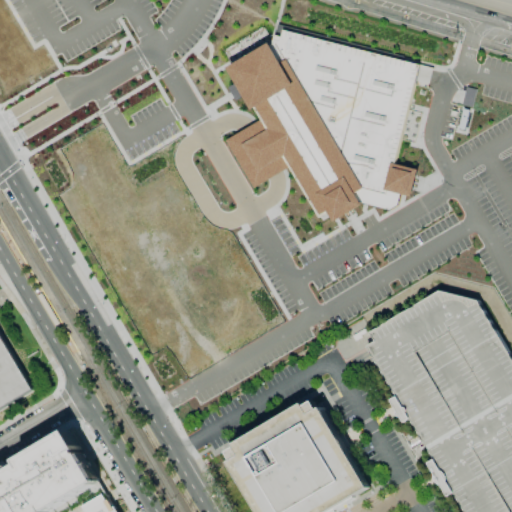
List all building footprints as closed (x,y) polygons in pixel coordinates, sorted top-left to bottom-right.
[(224,140),(246,126),(254,122),(258,119),(228,67),(271,42),(274,34),(280,36),(282,29),(419,64),(395,165),(414,171),(408,195),(400,193),(397,205),(387,210),(357,202),(351,206),(339,212),(331,216),(328,210),(316,217),(287,167),(283,169),(276,174),(253,188),(224,140)] [(472,107),(476,88),(466,86),(462,104),(472,107)] [(336,248),(364,295),(455,241),(428,194),(366,231),(351,206),(339,212),(354,237),(336,248)] [(436,474),(429,463),(435,459),(430,451),(425,454),(427,457),(419,462),(418,462),(417,462),(417,461),(416,461),(416,460),(416,459),(416,458),(416,457),(412,450),(406,441),(407,441),(403,434),(402,434),(401,434),(400,434),(400,433),(399,433),(399,432),(399,431),(399,430),(400,429),(407,424),(414,436),(417,435),(422,444),(420,445),(421,448),(426,445),(411,419),(405,422),(402,417),(401,417),(400,417),(399,416),(398,415),(398,414),(398,413),(398,412),(399,411),(392,400),(398,397),(368,347),(377,342),(371,332),(441,291),(479,301),(511,356),(511,511),(466,511),(455,493),(449,497),(442,485),(441,485),(440,484),(439,483),(438,483),(438,482),(437,482),(437,481),(437,480),(436,480),(436,479),(436,478),(436,477),(436,476),(436,475),(436,474)] [(37,297),(56,328),(62,324),(43,293),(37,297)] [(0,410),(0,331),(35,389),(0,410)] [(330,511),(260,511),(232,463),(235,461),(230,452),(238,447),(236,445),(306,404),(307,406),(316,401),(321,410),(324,408),(371,488),(330,511)] [(0,479),(0,511),(65,511),(108,488),(78,436),(0,479)] [(83,506),(86,511),(118,511),(106,492),(83,506)]
